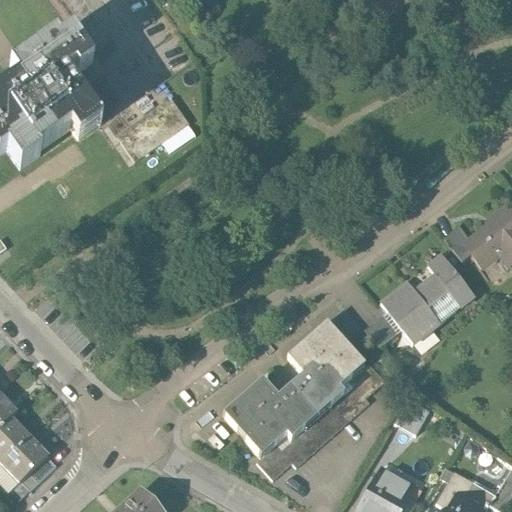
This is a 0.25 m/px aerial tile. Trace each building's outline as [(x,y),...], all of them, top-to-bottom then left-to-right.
[(217,16),(213,0),(195,5),(199,21),(217,16)] [(54,42),(9,73),(17,85),(0,96),(0,157),(6,154),(19,173),(39,159),(36,155),(77,128),(84,139),(100,128),(66,79),(74,73),(77,78),(91,68),(70,38),(57,47),(54,42)] [(170,105),(117,143),(134,167),(187,130),(170,105)] [(511,221),(505,212),(491,222),(494,226),(470,244),(464,249),(471,258),(481,271),(507,250),(511,256),(511,221)] [(459,231),(444,243),(462,266),(471,258),(464,249),(470,244),(459,231)] [(436,280),(415,296),(407,287),(380,308),(413,349),(474,302),(442,260),(429,270),(436,280)] [(397,338),(383,321),(364,335),(377,353),(397,338)] [(364,370),(326,327),(287,361),(302,378),(289,389),(317,420),(343,397),(338,392),(364,370)] [(343,397),(317,420),(332,438),(369,405),(365,401),(385,384),(368,365),(364,370),(338,392),(343,397)] [(277,400),(262,383),(223,418),(260,460),(286,438),(290,443),(317,420),(289,389),(277,400)] [(0,401),(0,431),(9,423),(15,417),(0,401)] [(393,428),(414,439),(428,415),(407,403),(393,428)] [(317,420),(290,443),(286,438),(260,460),(256,464),(272,483),(292,466),(295,470),(332,438),(317,420)] [(0,431),(0,468),(28,442),(9,423),(0,431)] [(28,442),(0,468),(17,487),(19,486),(45,461),(28,442)] [(45,461),(19,486),(28,495),(54,471),(45,461)] [(472,487),(454,476),(435,508),(442,511),(483,511),(484,510),(486,511),(488,509),(491,511),(503,511),(511,498),(511,497),(511,471),(497,497),(474,483),(472,487)] [(395,511),(408,489),(382,475),(359,511),(395,511)] [(153,511),(141,498),(125,511),(153,511)]
